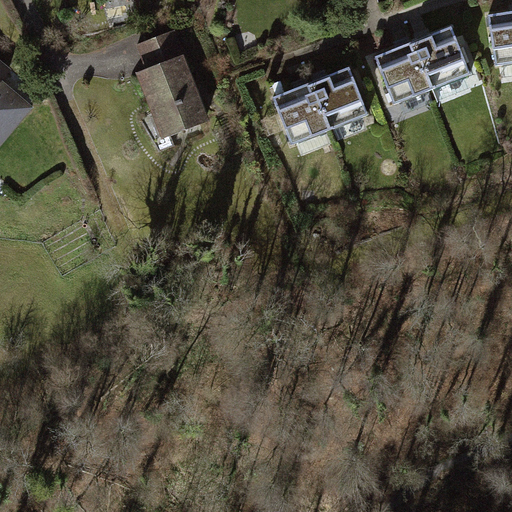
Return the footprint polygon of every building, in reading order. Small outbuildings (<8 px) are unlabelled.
[(155,0),(106,0),(110,13),(156,2),(155,0)] [(511,12),(487,16),(497,84),(511,81),(511,12)] [(215,123),(177,28),(131,47),(168,141),(215,123)] [(447,30),(411,44),(435,104),(471,90),(447,30)] [(411,44),(376,58),(400,119),(435,104),(411,44)] [(0,148),(2,150),(37,107),(22,95),(29,87),(0,62),(0,148)] [(348,68),(312,83),(336,144),(372,129),(348,68)] [(312,83),(276,97),(300,158),(336,144),(312,83)]
